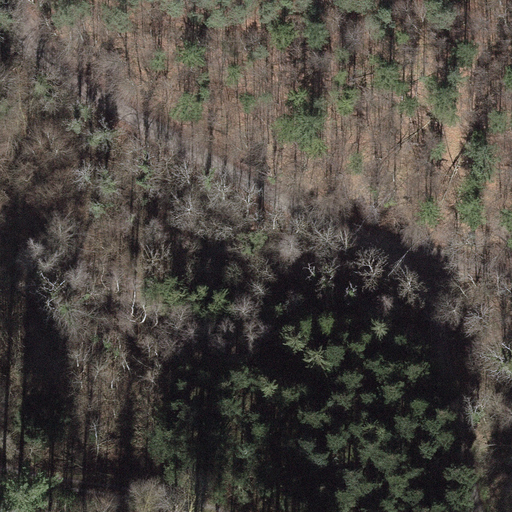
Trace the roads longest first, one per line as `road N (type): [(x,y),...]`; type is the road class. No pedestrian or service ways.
road 1 (track): [(477,511),(416,262),(140,121),(67,72),(13,23),(4,0)]
road 2 (track): [(198,511),(0,469)]
